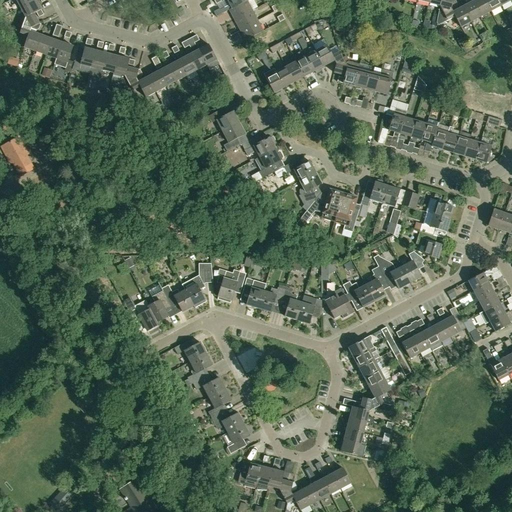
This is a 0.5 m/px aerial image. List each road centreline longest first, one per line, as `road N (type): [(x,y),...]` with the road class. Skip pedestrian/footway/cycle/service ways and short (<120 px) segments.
road 1 (residential): [(208,319),(289,455),(319,447),(336,380),(327,346)]
road 2 (residential): [(327,346),(456,279),(471,245)]
road 3 (residential): [(273,114),(291,146),(323,155),(333,174),(362,183),(372,151)]
road 4 (residential): [(200,20),(158,41),(73,20)]
road 5 (residential): [(372,151),(353,143),(321,92),(273,114)]
road 6 (residential): [(273,114),(261,120),(200,20)]
road 7 (residential): [(327,346),(208,319)]
